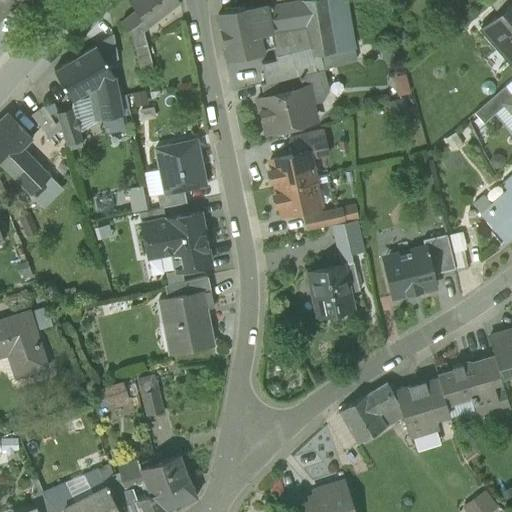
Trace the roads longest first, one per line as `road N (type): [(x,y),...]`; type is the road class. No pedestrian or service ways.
road 1 (unclassified): [(197,0),(248,258),(250,335),(232,438)]
road 2 (unclassified): [(232,438),(270,432),(309,412),(511,283)]
road 3 (residential): [(0,94),(81,0)]
